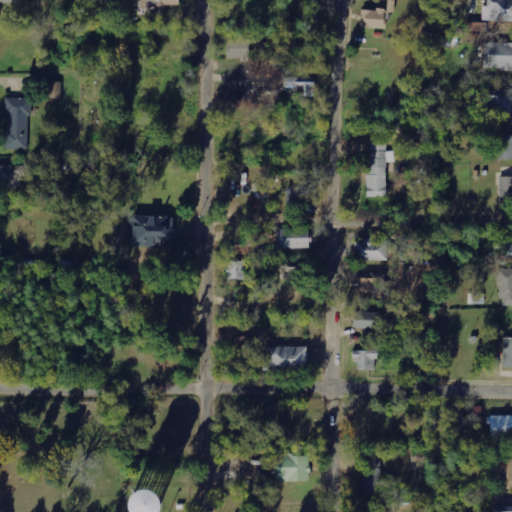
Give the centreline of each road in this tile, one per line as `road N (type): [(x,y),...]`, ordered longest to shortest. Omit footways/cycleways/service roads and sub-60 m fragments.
road 1 (residential): [(333,511),(345,0)]
road 2 (residential): [(207,511),(208,0)]
road 3 (residential): [(511,388),(0,387)]
road 4 (residential): [(209,221),(511,214)]
